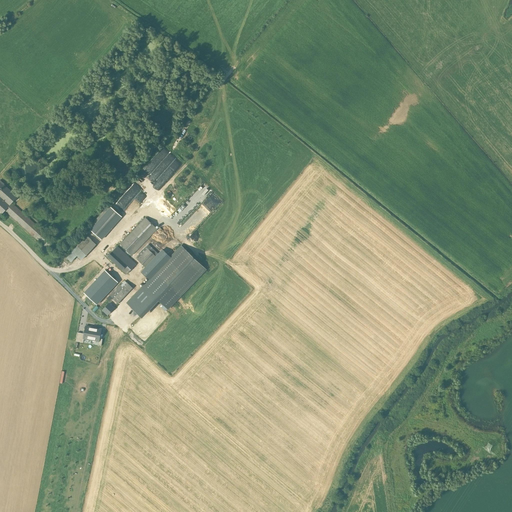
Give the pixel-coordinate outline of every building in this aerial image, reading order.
[(176,171),(182,164),(181,160),(163,145),(143,170),(143,172),(148,177),(148,173),(147,171),(146,169),(148,167),(150,165),(154,164),(156,161),(157,161),(158,160),(160,161),(164,160),(166,162),(167,165),(170,167),(170,168),(172,170),(172,172),(176,171)] [(196,191),(169,217),(178,226),(180,226),(182,223),(187,218),(185,216),(189,216),(191,214),(197,214),(197,208),(205,199),(205,197),(209,197),(207,194),(209,192),(209,189),(206,186),(203,186),(203,188),(198,188),(198,193),(196,191)] [(7,187),(0,194),(0,212),(2,215),(5,210),(12,203),(18,197),(7,187)] [(117,205),(124,209),(135,195),(129,190),(117,205)] [(41,200),(27,217),(30,220),(45,203),(41,200)] [(27,217),(12,203),(5,210),(58,258),(64,250),(63,250),(61,247),(49,237),(30,220),(27,217)] [(95,223),(90,229),(103,239),(123,216),(109,204),(94,222),(95,223)] [(146,218),(124,240),(123,240),(120,243),(132,255),(157,229),(146,218)] [(73,251),(82,259),(96,244),(86,234),(76,245),(77,247),(73,251)] [(182,246),(156,273),(180,296),(206,269),(182,246)] [(132,261),(116,247),(107,256),(122,270),(127,274),(136,264),(132,261)] [(147,247),(136,258),(146,268),(156,256),(147,247)] [(106,267),(96,258),(88,266),(98,276),(106,267)] [(98,276),(88,266),(87,267),(87,266),(84,270),(90,276),(94,280),(95,279),(98,276)] [(98,276),(95,279),(105,289),(116,277),(115,276),(112,273),(106,267),(98,276)] [(90,276),(84,270),(81,274),(87,280),(90,276)] [(180,296),(156,273),(127,303),(138,313),(145,305),(146,305),(151,300),(151,299),(154,296),(168,309),(180,296)] [(105,289),(104,290),(112,298),(127,282),(118,274),(116,277),(105,289)] [(105,289),(95,279),(94,280),(86,288),(96,298),(104,290),(105,289)] [(114,299),(118,303),(132,288),(128,284),(113,299),(114,299)] [(118,303),(114,299),(110,303),(115,307),(118,304),(118,303)] [(77,332),(76,341),(83,342),(84,339),(100,341),(102,328),(85,326),(84,333),(77,332)]
